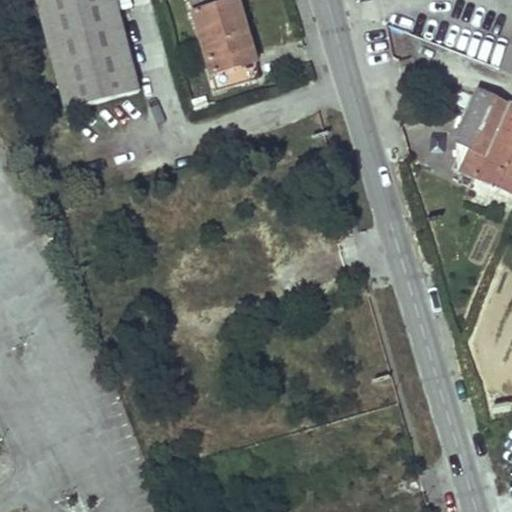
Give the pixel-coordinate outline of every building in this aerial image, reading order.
[(35,0),(65,109),(139,89),(114,0),(35,0)] [(190,0),(216,90),(260,76),(237,0),(190,0)] [(511,32),(499,68),(511,73),(511,32)] [(457,144),(459,173),(511,195),(511,109),(479,92),(457,144)] [(422,195),(431,226),(447,221),(438,190),(422,195)] [(181,262),(196,317),(280,294),(265,239),(181,262)] [(89,290),(97,325),(128,318),(120,283),(89,290)]
